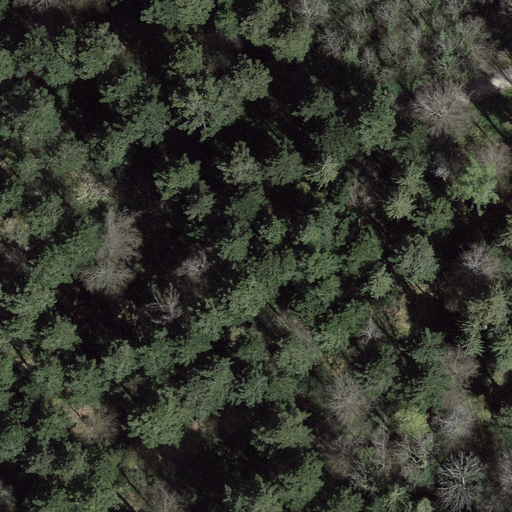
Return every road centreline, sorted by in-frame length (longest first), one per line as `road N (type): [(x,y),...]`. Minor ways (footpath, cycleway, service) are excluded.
road 1 (track): [(0,252),(123,220),(390,125),(511,72)]
road 2 (track): [(390,125),(239,0)]
